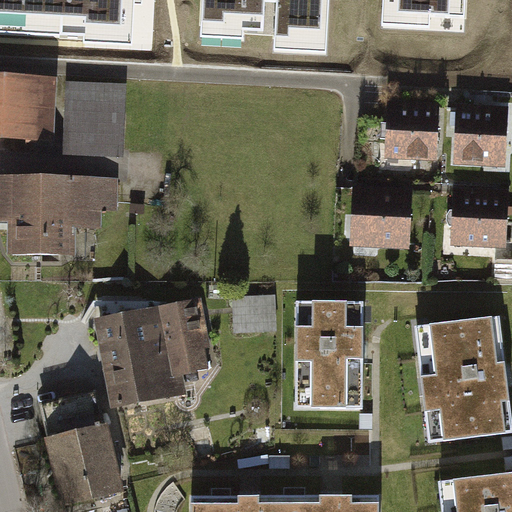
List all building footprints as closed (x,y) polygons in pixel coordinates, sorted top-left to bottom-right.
[(0,0),(0,36),(84,40),(84,45),(133,47),(135,0),(0,0)] [(325,42),(326,0),(205,0),(204,27),(226,28),(227,18),(266,20),(267,5),(279,6),(277,40),(325,42)] [(393,0),(393,17),(465,20),(466,0),(393,0)] [(43,82),(0,80),(0,139),(40,142),(43,82)] [(119,83),(66,82),(65,155),(118,156),(119,83)] [(441,110),(388,108),(386,169),(439,171),(441,110)] [(509,115),(450,113),(449,173),(507,174),(509,115)] [(114,178),(1,180),(2,226),(10,226),(11,257),(75,256),(75,227),(101,226),(100,210),(114,210),(114,178)] [(412,194),(352,191),(349,256),(410,258),(412,194)] [(511,230),(511,198),(455,195),(452,254),(510,257),(511,230)] [(281,335),(280,297),(236,298),(237,337),(281,335)] [(202,302),(100,321),(116,408),(191,394),(187,369),(214,364),(202,302)] [(363,409),(364,303),(297,303),(296,409),(363,409)] [(430,443),(511,433),(511,416),(500,317),(416,328),(430,443)] [(109,429),(50,443),(65,507),(124,493),(109,429)] [(365,454),(366,434),(321,433),(320,453),(365,454)] [(511,511),(511,474),(439,483),(442,511),(511,511)] [(212,496),(192,496),(191,511),(284,511),(285,496),(231,496),(231,489),(212,489),(212,496)] [(285,489),(285,496),(284,511),(379,511),(380,496),(306,496),(306,489),(285,489)]
